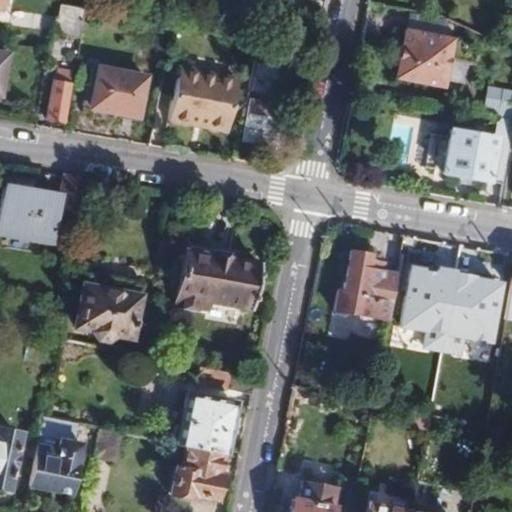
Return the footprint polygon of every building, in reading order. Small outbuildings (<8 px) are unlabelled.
[(52,33),(50,49),(78,54),(86,10),(60,6),(55,34),(52,33)] [(452,38),(404,29),(395,77),(444,87),(452,38)] [(478,50),(454,40),(450,60),(475,65),(478,50)] [(277,57),(255,53),(244,117),(266,121),(277,57)] [(0,55),(0,97),(4,98),(10,57),(0,55)] [(238,79),(164,65),(159,95),(173,97),(168,121),(193,125),(194,119),(204,120),(204,127),(228,131),(238,79)] [(141,115),(147,75),(100,67),(92,107),(141,115)] [(67,123),(73,84),(54,82),(48,119),(67,123)] [(511,116),(511,110),(511,90),(486,87),(482,111),(511,116)] [(440,171),(501,182),(510,130),(511,118),(497,116),(495,134),(448,127),(440,171)] [(391,120),(391,161),(436,161),(436,120),(391,120)] [(83,212),(90,180),(70,177),(66,195),(64,208),(83,212)] [(0,240),(56,251),(64,208),(66,195),(10,186),(0,236),(0,240)] [(211,255),(186,250),(176,302),(201,306),(201,311),(208,312),(209,300),(253,308),(261,265),(232,260),(233,253),(212,249),(211,255)] [(389,319),(397,278),(384,275),(387,262),(373,259),(374,254),(353,250),(346,290),(338,289),(334,310),(389,319)] [(504,282),(408,265),(397,328),(424,333),(422,348),(461,355),(464,338),(493,344),(504,282)] [(131,335),(140,285),(89,276),(87,287),(85,287),(77,326),(91,328),(96,339),(106,340),(115,336),(115,333),(131,335)] [(191,330),(194,313),(167,309),(164,325),(191,330)] [(197,382),(250,391),(254,375),(201,364),(197,382)] [(379,379),(374,403),(408,410),(412,395),(379,379)] [(220,451),(225,452),(233,401),(184,392),(175,443),(187,445),(220,451)] [(77,424),(47,418),(41,417),(29,484),(71,490),(81,441),(75,439),(77,424)] [(99,428),(94,456),(119,462),(124,433),(99,428)] [(0,484),(7,486),(19,433),(0,429),(0,484)] [(215,474),(220,451),(187,445),(183,466),(176,466),(172,494),(194,497),(196,493),(216,496),(220,474),(215,474)] [(335,506),(339,488),(307,481),(303,499),(296,498),(292,511),(336,511),(338,506),(335,506)]
